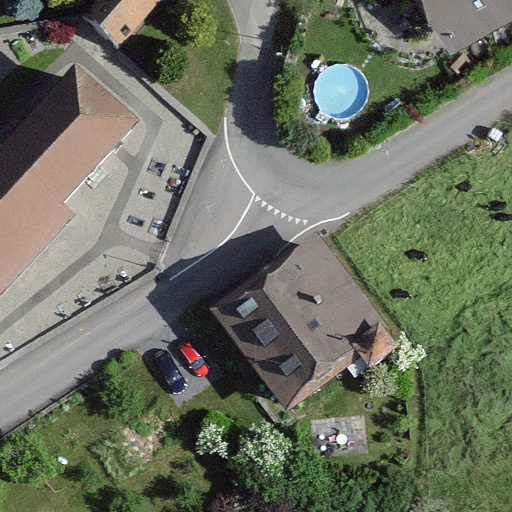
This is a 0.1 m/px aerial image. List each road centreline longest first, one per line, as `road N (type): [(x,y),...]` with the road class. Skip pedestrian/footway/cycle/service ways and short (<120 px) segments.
road 1 (residential): [(0,409),(235,260),(274,228),(294,191)]
road 2 (residential): [(294,191),(345,187),(379,172),(511,88)]
road 3 (residential): [(268,0),(254,54),(253,113),(264,148),(294,191)]
